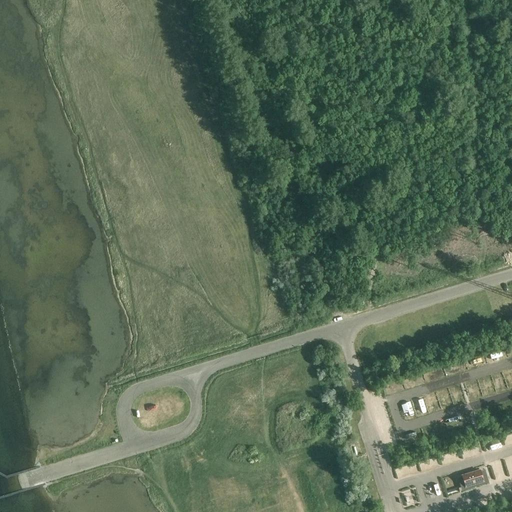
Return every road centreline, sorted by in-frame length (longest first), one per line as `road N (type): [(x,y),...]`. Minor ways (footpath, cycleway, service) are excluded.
road 1 (unclassified): [(511,273),(343,327)]
road 2 (unclassified): [(130,394),(126,423),(138,445),(167,436),(195,415),(191,373)]
road 3 (unknown): [(456,0),(470,92),(511,145)]
road 4 (unclassified): [(191,373),(343,327)]
